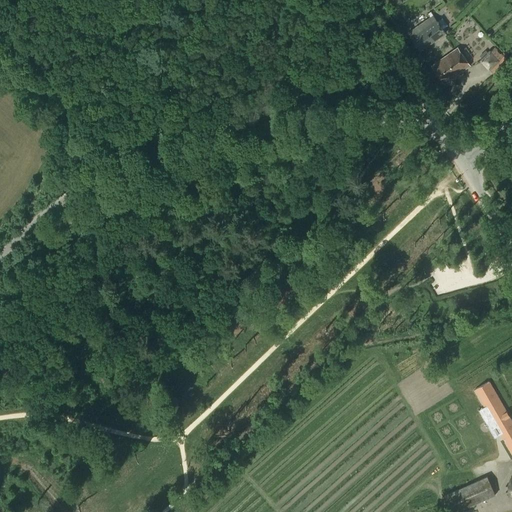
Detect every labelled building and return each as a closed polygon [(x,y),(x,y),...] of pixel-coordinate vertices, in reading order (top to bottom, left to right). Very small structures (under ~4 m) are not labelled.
[(448,25),(442,18),(437,21),(435,18),(410,36),(420,50),(445,33),(442,29),(448,25)] [(403,41),(407,37),(398,24),(393,27),(403,41)] [(444,83),(470,65),(457,47),(431,66),(444,83)] [(502,56),(494,47),(489,52),(489,51),(481,60),(489,68),(502,56)] [(506,412),(499,400),(488,381),(474,389),(466,394),(504,460),(511,455),(511,422),(509,417),(506,411),(506,412)] [(452,511),(454,511),(494,494),(486,476),(444,494),(452,511)]
